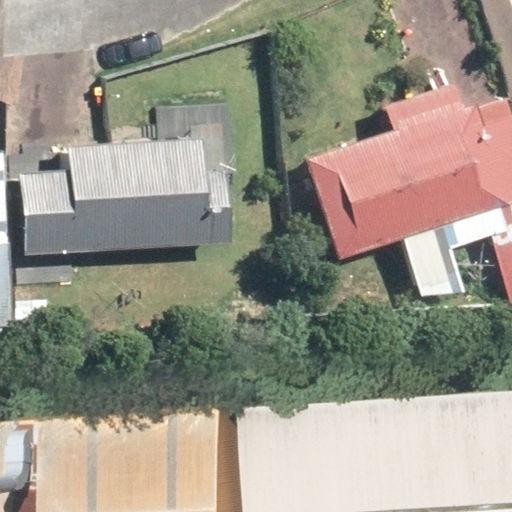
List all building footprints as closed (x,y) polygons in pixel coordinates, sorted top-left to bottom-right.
[(206,52),(204,96),(257,99),(260,55),(206,52)] [(511,167),(485,89),(442,104),(434,84),(365,107),(372,127),(280,159),(316,263),(511,195),(511,167)] [(45,147),(46,172),(0,174),(0,252),(207,244),(204,165),(181,167),(180,141),(45,147)] [(3,294),(3,339),(81,340),(81,295),(3,294)] [(511,392),(273,410),(279,511),(385,511),(511,504),(511,392)] [(0,511),(260,511),(254,407),(0,422),(0,511)]
